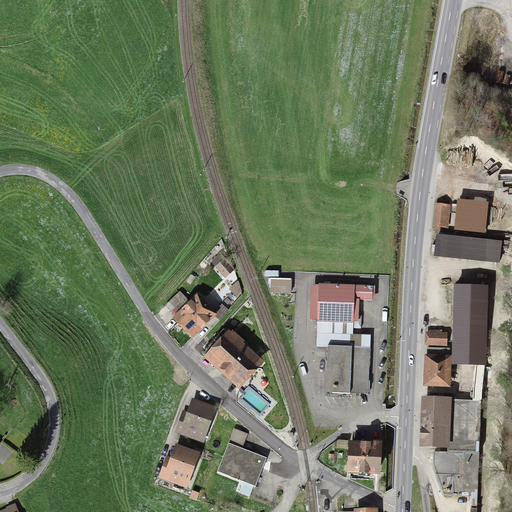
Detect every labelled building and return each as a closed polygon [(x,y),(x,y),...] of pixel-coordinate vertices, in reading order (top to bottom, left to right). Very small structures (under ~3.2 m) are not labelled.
[(438,205),(436,225),(447,226),(448,206),(438,205)] [(479,240),(434,235),(432,256),(477,261),(479,240)] [(217,267),(226,277),(233,271),(224,261),(217,267)] [(271,292),(289,293),(290,279),(272,278),(271,292)] [(318,284),(317,322),(354,323),(354,300),(373,300),(373,286),(318,284)] [(489,288),(441,286),(438,361),(486,363),(489,288)] [(215,316),(214,314),(197,297),(190,303),(192,305),(178,319),(193,334),(206,321),(208,322),(215,316)] [(228,311),(223,306),(214,314),(215,316),(219,320),(228,311)] [(242,342),(233,333),(229,338),(222,332),(205,351),(240,383),(257,364),(238,347),(242,342)] [(333,393),(350,394),(368,395),(369,390),(370,349),(327,348),(327,372),(333,372),(333,393)] [(269,380),(258,370),(239,391),(249,401),(269,380)] [(447,433),(444,433),(445,427),(448,427),(448,420),(452,420),(464,420),(465,400),(429,399),(426,443),(444,444),(443,452),(447,453),(447,441),(447,433)] [(194,402),(189,414),(185,412),(177,431),(202,441),(213,410),(194,402)] [(454,445),(467,446),(468,430),(455,429),(454,445)] [(255,487),(263,468),(251,463),(255,454),(228,444),(217,472),(255,487)] [(378,472),(379,447),(351,445),(350,471),(378,472)] [(160,476),(184,486),(196,455),(176,447),(172,459),(167,457),(160,476)] [(436,452),(435,464),(446,495),(479,495),(481,454),(447,453),(443,452),(436,452)] [(255,454),(251,463),(263,468),(266,459),(255,454)]
